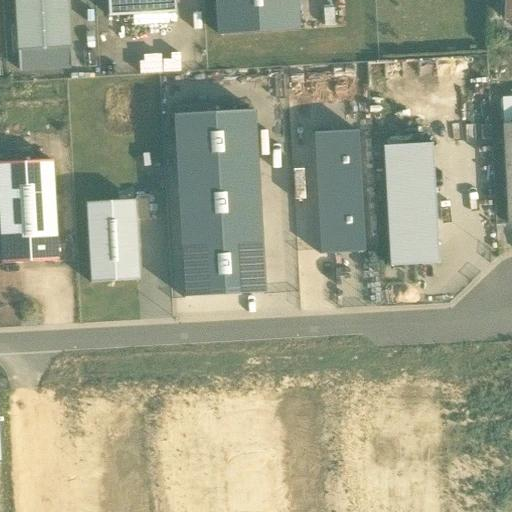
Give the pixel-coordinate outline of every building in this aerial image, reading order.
[(14,0),(17,52),(69,49),(66,0),(14,0)] [(174,13),(173,0),(107,0),(108,16),(174,13)] [(295,0),(214,0),(217,35),(297,30),(295,0)] [(511,20),(511,0),(504,0),(503,20),(511,20)] [(70,68),(69,49),(17,52),(18,70),(70,68)] [(511,97),(500,98),(501,125),(511,124),(511,97)] [(254,111),(173,116),(183,298),(264,294),(254,111)] [(511,124),(501,125),(507,225),(511,225),(511,124)] [(355,132),(313,135),(321,254),(363,251),(355,132)] [(431,144),(382,147),(389,267),(437,265),(431,144)] [(51,161),(0,163),(0,257),(0,264),(57,261),(51,161)] [(147,196),(135,197),(137,221),(148,220),(147,196)] [(133,201),(85,204),(90,284),(138,281),(133,201)] [(90,284),(91,304),(139,301),(138,281),(90,284)]
